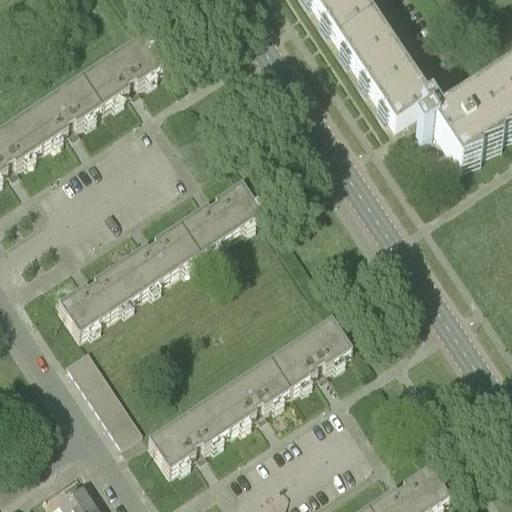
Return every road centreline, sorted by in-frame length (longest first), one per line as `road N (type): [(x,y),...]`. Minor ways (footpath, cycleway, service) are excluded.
road 1 (tertiary): [(511,425),(228,0)]
road 2 (residential): [(87,438),(0,306)]
